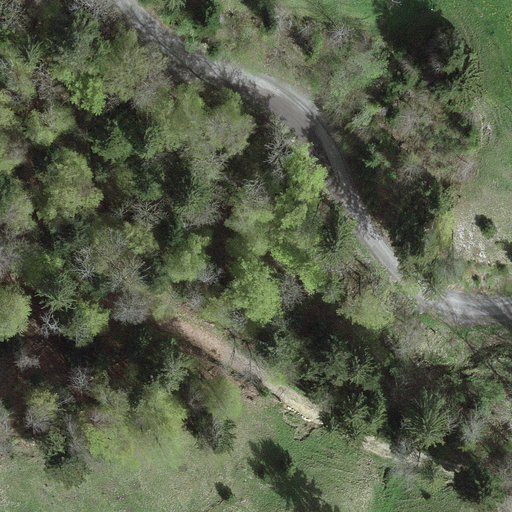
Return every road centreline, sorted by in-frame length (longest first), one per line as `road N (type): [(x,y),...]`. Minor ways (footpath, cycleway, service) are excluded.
road 1 (track): [(0,265),(175,320),(373,450),(426,461),(506,511)]
road 2 (unclassified): [(123,0),(176,47),(305,114),(365,226),(418,287),(464,304),(511,303)]
